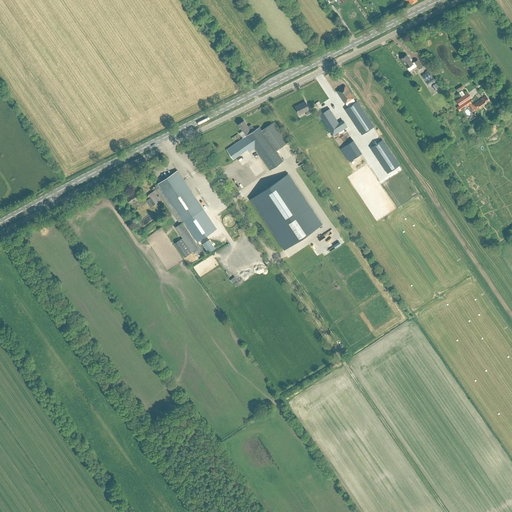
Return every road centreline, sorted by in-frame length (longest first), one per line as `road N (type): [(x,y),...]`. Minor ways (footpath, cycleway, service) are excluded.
road 1 (unclassified): [(0,233),(460,0)]
road 2 (primary): [(438,0),(0,222)]
road 3 (track): [(189,135),(445,511)]
road 4 (track): [(332,64),(372,107),(511,318)]
